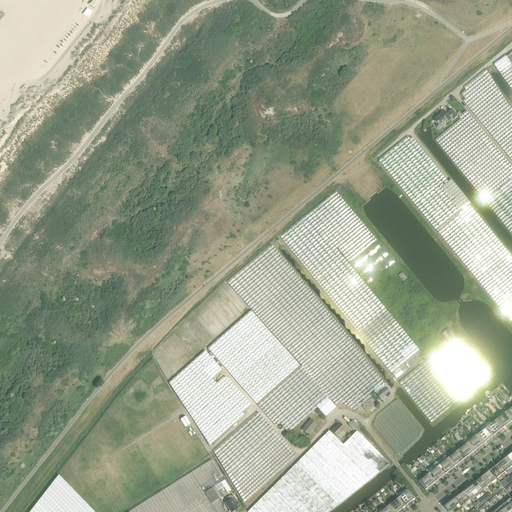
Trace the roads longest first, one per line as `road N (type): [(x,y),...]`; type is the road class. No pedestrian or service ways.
road 1 (unclassified): [(246,511),(338,414),(367,423),(401,469)]
road 2 (unclassified): [(511,43),(375,158)]
